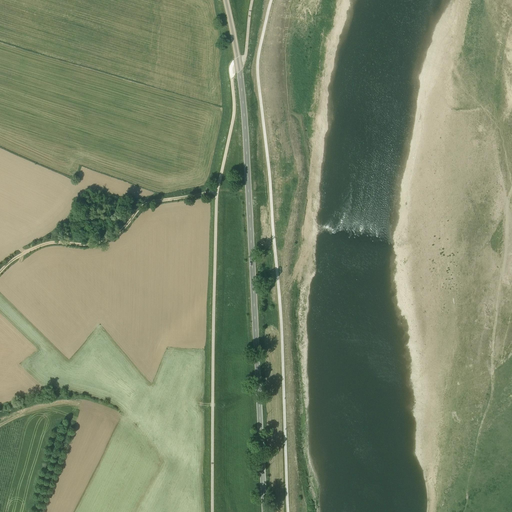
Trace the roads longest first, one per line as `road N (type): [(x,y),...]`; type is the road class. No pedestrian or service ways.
road 1 (secondary): [(225,0),(244,113),(264,511)]
road 2 (track): [(0,270),(52,242),(106,239),(148,202),(216,188)]
